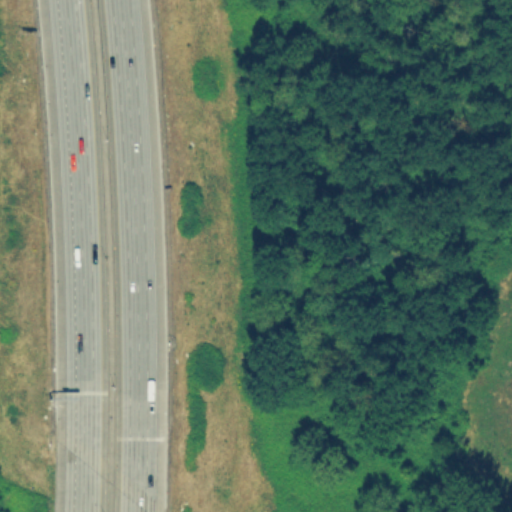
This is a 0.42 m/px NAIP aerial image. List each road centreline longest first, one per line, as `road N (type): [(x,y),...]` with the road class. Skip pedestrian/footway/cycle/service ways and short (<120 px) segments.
road 1 (motorway): [(126,496),(125,223),(109,0)]
road 2 (motorway): [(72,0),(88,229),(90,468)]
